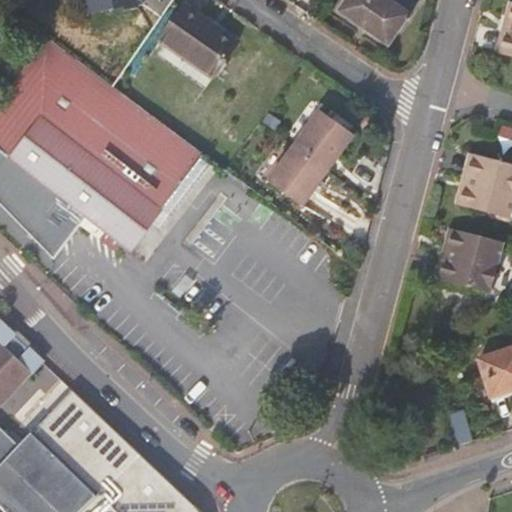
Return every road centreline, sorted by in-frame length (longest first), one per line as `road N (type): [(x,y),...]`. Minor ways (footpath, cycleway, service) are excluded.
road 1 (residential): [(304,459),(340,422),(432,96)]
road 2 (unknown): [(274,319),(175,247),(216,182),(228,184),(261,240),(309,279)]
road 3 (tertiary): [(0,278),(171,451),(252,498)]
road 4 (unknown): [(98,260),(197,355),(215,362),(230,360),(274,319)]
road 5 (residential): [(432,96),(406,101),(259,0)]
road 6 (tertiary): [(511,460),(367,506)]
